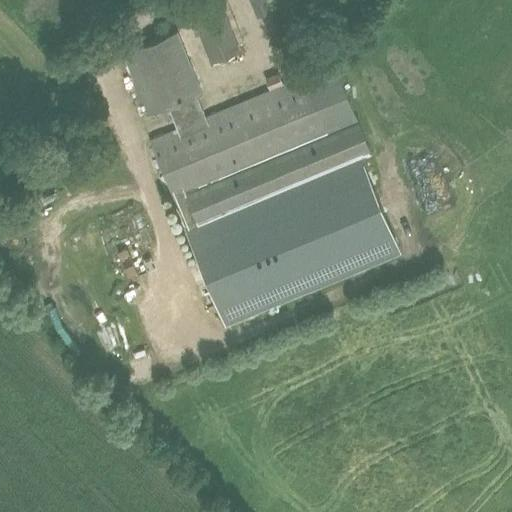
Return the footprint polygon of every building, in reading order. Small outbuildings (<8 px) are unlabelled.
[(211,62),(239,51),(219,0),(196,0),(188,3),(211,62)] [(252,0),(258,14),(271,9),(267,0),(252,0)] [(176,199),(187,224),(186,225),(227,323),(398,252),(358,154),(370,149),(333,63),(206,117),(197,94),(202,92),(177,31),(124,53),(150,115),(169,107),(177,129),(151,140),(175,199),(176,199)] [(107,156),(126,148),(118,131),(100,140),(107,156)] [(137,244),(127,246),(133,274),(143,272),(137,244)] [(135,350),(149,346),(142,322),(128,326),(135,350)]
